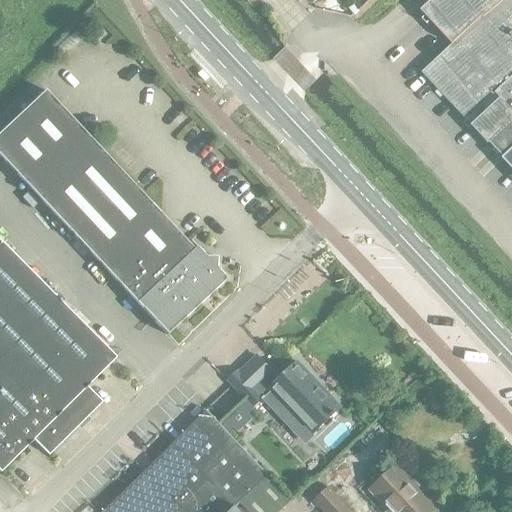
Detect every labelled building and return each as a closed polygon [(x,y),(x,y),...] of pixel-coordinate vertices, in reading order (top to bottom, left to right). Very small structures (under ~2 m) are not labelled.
[(511,0),(433,0),(422,11),(453,44),(422,73),(445,98),(446,97),(467,119),(466,120),(467,121),(468,120),(473,125),(472,126),(489,144),(490,143),(503,158),(502,159),(511,169),(511,0)] [(205,262),(205,257),(189,240),(186,243),(44,90),(0,131),(0,157),(166,335),(225,279),(215,268),(209,268),(205,262)] [(114,358),(0,244),(0,243),(0,470),(32,438),(48,454),(100,402),(85,387),(114,358)] [(237,371),(226,381),(252,407),(262,398),(264,396),(265,398),(272,391),(269,389),(280,379),(274,372),(272,370),(258,355),(257,354),(240,370),(237,372),(237,371)] [(265,398),(263,400),(305,445),(315,436),(313,435),(341,408),(298,362),(280,379),(269,389),(272,391),(265,398)] [(190,414),(194,419),(201,411),(197,407),(190,414)] [(267,475),(207,411),(105,511),(240,511),(235,507),(267,475)] [(370,489),(391,511),(438,511),(439,511),(395,466),(370,489)] [(314,501),(324,511),(351,511),(329,487),(314,501)]
